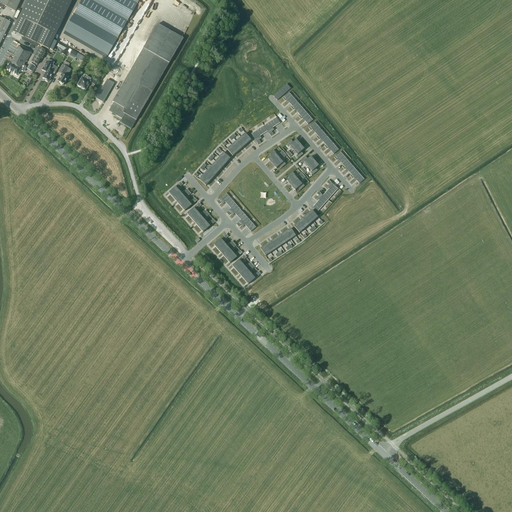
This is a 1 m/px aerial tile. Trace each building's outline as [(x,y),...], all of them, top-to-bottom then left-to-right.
[(0,0),(0,4),(16,12),(21,0),(0,0)] [(27,0),(17,23),(13,32),(49,49),(53,51),(57,42),(54,40),(68,8),(50,0),(27,0)] [(82,0),(64,32),(107,57),(139,0),(82,0)] [(0,17),(0,43),(11,22),(0,17)] [(154,22),(111,114),(134,125),(136,122),(136,111),(134,111),(135,110),(132,107),(129,107),(129,104),(132,105),(133,103),(133,100),(135,99),(135,98),(138,95),(138,90),(140,86),(140,80),(141,77),(143,75),(147,75),(147,72),(150,68),(151,65),(155,65),(156,62),(158,62),(160,59),(173,59),(184,36),(154,22)] [(60,42),(57,47),(63,51),(62,54),(65,56),(70,48),(60,42)] [(10,63),(6,69),(17,76),(20,70),(23,72),(26,67),(23,66),(31,53),(19,46),(12,57),(13,58),(10,64),(10,63)] [(39,48),(31,62),(37,65),(45,51),(39,48)] [(66,58),(63,63),(77,70),(79,65),(66,58)] [(45,73),(43,78),(49,81),(53,74),(54,75),(58,68),(46,62),(41,71),(45,73)] [(116,74),(121,67),(115,63),(110,71),(116,74)] [(61,76),(57,82),(64,85),(71,72),(63,67),(59,74),(61,76)] [(82,78),(78,85),(85,89),(89,82),(91,79),(86,76),(85,79),(82,78)] [(104,102),(115,82),(107,79),(97,98),(104,102)] [(287,84),(273,96),(277,101),(291,89),(287,84)] [(289,93),(284,97),(286,99),(292,106),(297,102),(289,93)] [(297,102),(292,106),(294,109),(300,115),(305,111),(297,102)] [(305,111),(300,115),(302,118),(308,125),(312,121),(305,111)] [(276,118),(264,126),(267,131),(269,134),(271,132),(274,130),(272,128),(280,123),(276,118)] [(314,123),(310,127),(312,129),(318,136),(322,132),(314,123)] [(264,126),(251,134),(256,142),(259,140),(261,139),(260,136),(267,131),(264,126)] [(322,132),(318,136),(320,138),(326,145),(330,141),(322,132)] [(245,133),(240,137),(246,144),(251,140),(245,133)] [(240,137),(236,141),(242,148),(246,144),(240,137)] [(291,140),(286,144),(289,147),(289,146),(293,151),(300,145),(296,140),(293,143),(291,140)] [(236,141),(231,145),(237,152),(242,148),(236,141)] [(330,141),(326,145),(327,147),(333,154),(338,150),(330,141)] [(231,145),(227,149),(233,156),(237,152),(231,145)] [(300,145),(293,151),(297,155),(296,156),(298,158),(303,154),(301,152),(304,149),(300,145)] [(271,157),(268,159),(272,164),(279,158),(275,154),(276,153),(274,151),(269,155),(271,157)] [(340,152),(335,156),(337,159),(343,166),(348,162),(340,152)] [(223,153),(219,157),(226,163),(230,159),(223,153)] [(219,157),(215,162),(222,168),(226,163),(219,157)] [(306,157),(301,161),(303,164),(304,163),(308,167),(315,161),(311,157),(308,159),(306,157)] [(279,158),(272,164),(276,169),(279,166),(281,168),(286,164),(284,162),(283,163),(279,158)] [(315,161),(308,167),(311,172),(313,175),(318,171),(316,169),(319,166),(315,161)] [(215,162),(211,166),(218,172),(222,168),(215,162)] [(348,162),(343,166),(345,168),(351,175),(356,171),(348,162)] [(211,166),(207,171),(214,177),(218,172),(211,166)] [(207,171),(203,175),(210,182),(214,177),(207,171)] [(356,171),(351,175),(353,177),(359,184),(364,180),(356,171)] [(290,179),(287,181),(291,186),(298,180),(294,175),(295,175),(293,172),(288,176),(290,179)] [(203,175),(199,180),(206,186),(210,182),(203,175)] [(298,180),(291,186),(295,191),(298,188),(300,190),(305,186),(303,184),(302,184),(298,180)] [(329,189),(323,196),(328,200),(338,189),(331,182),(329,185),(327,187),(329,189)] [(176,187),(169,193),(173,198),(180,191),(176,187)] [(180,191),(173,198),(177,202),(184,196),(180,191)] [(223,196),(219,200),(221,202),(223,204),(225,202),(231,209),(236,205),(226,194),(223,196)] [(319,200),(313,207),(318,211),(328,200),(323,196),(321,194),(319,196),(317,198),(319,200)] [(184,196),(177,202),(181,207),(188,201),(184,196)] [(188,201),(181,207),(185,211),(192,205),(188,201)] [(231,209),(229,211),(231,213),(233,216),(235,214),(241,220),(246,216),(236,205),(231,209)] [(194,208),(187,214),(191,219),(198,213),(194,208)] [(312,210),(307,214),(313,221),(318,217),(312,210)] [(198,213),(191,219),(195,223),(202,217),(198,213)] [(307,214),(303,218),(309,225),(313,221),(307,214)] [(241,220),(239,222),(241,225),(243,227),(245,225),(251,232),(256,228),(246,216),(241,220)] [(202,217),(195,223),(199,228),(206,222),(202,217)] [(303,218),(298,222),(304,229),(309,225),(303,218)] [(206,222),(199,228),(203,233),(210,226),(206,222)] [(298,222),(293,226),(299,233),(304,229),(298,222)] [(291,229),(286,232),(291,240),(296,236),(291,229)] [(286,232),(280,235),(285,243),(291,240),(286,232)] [(280,235),(275,239),(280,246),(285,243),(280,235)] [(221,239),(214,245),(218,250),(225,244),(221,239)] [(275,239),(270,242),(275,250),(280,246),(275,239)] [(270,242),(265,245),(270,253),(275,250),(270,242)] [(225,244),(218,250),(222,254),(229,248),(225,244)] [(265,245),(260,249),(265,256),(270,253),(265,245)] [(229,248),(222,254),(226,259),(233,253),(229,248)] [(233,253),(226,259),(230,264),(237,258),(233,253)] [(239,260),(232,266),(236,271),(243,265),(239,260)] [(243,265),(236,271),(240,275),(247,269),(243,265)] [(247,269),(240,275),(244,280),(251,274),(247,269)] [(251,274),(244,280),(248,285),(255,279),(251,274)]
